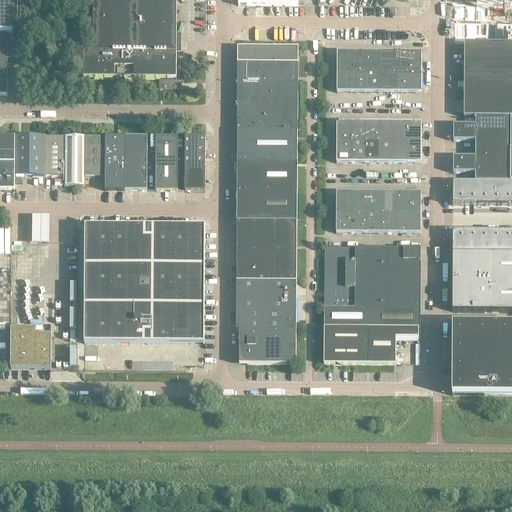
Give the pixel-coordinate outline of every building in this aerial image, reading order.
[(176,80),(176,0),(93,0),(93,52),(83,52),(83,80),(161,80),(161,83),(175,83),(175,80),(176,80)] [(511,24),(455,25),(455,44),(464,44),(511,44),(511,0),(454,0),(455,4),(511,4),(511,24)] [(511,118),(511,44),(464,44),(464,118),(475,118),(508,118),(511,118)] [(297,133),(298,82),(298,49),(238,49),(237,133),(297,133)] [(351,73),(351,53),(337,53),(337,73),(351,73)] [(365,73),(365,53),(351,53),(351,73),(365,73)] [(379,74),(379,53),(365,53),(365,73),(379,74)] [(393,74),(393,53),(379,53),(379,74),(393,74)] [(407,74),(408,53),(393,53),(393,74),(407,74)] [(421,74),(422,53),(408,53),(407,74),(421,74)] [(351,94),(351,73),(337,73),(337,94),(351,94)] [(365,94),(365,73),(351,73),(351,94),(365,94)] [(379,94),(379,74),(365,73),(365,94),(379,94)] [(393,94),(393,74),(379,74),(379,94),(393,94)] [(407,94),(407,74),(393,74),(393,94),(407,94)] [(421,94),(421,79),(421,74),(407,74),(407,94),(421,94)] [(508,151),(508,118),(475,118),(475,127),(453,126),(453,142),(475,143),(475,151),(508,151)] [(351,144),(351,124),(337,123),(337,144),(351,144)] [(365,144),(365,124),(351,124),(351,144),(365,144)] [(379,144),(379,124),(365,124),(365,144),(379,144)] [(393,144),(393,124),(379,124),(379,144),(393,144)] [(407,144),(407,124),(393,124),(393,144),(407,144)] [(421,144),(421,124),(407,124),(407,144),(421,144)] [(297,163),(297,140),(297,133),(237,133),(237,163),(297,163)] [(0,190),(14,191),(15,177),(15,137),(0,136),(0,190)] [(45,177),(45,137),(15,137),(15,177),(45,177)] [(65,178),(65,138),(45,137),(45,177),(65,178)] [(85,188),(85,178),(85,138),(65,138),(65,178),(65,188),(85,188)] [(105,178),(105,138),(85,138),(85,178),(105,178)] [(125,192),(125,138),(105,138),(105,178),(105,192),(125,192)] [(147,192),(147,138),(125,138),(125,192),(147,192)] [(177,192),(178,138),(156,138),(155,192),(177,192)] [(205,193),(205,162),(205,139),(185,138),(185,192),(205,193)] [(351,164),(351,144),(337,144),(336,164),(351,164)] [(365,164),(365,144),(351,144),(351,164),(365,164)] [(379,164),(379,144),(365,144),(365,164),(379,164)] [(393,165),(393,144),(379,144),(379,164),(393,165)] [(407,165),(407,144),(393,144),(393,165),(407,165)] [(421,165),(421,144),(407,144),(407,165),(421,165)] [(508,183),(508,151),(475,151),(475,158),(453,158),(453,174),(475,175),(475,183),(508,183)] [(297,193),(297,167),(297,163),(237,163),(237,193),(297,193)] [(511,184),(454,184),(454,207),(511,206),(511,184)] [(297,223),(297,193),(237,193),(237,223),(297,223)] [(350,214),(350,194),(336,194),(336,214),(350,214)] [(364,214),(365,194),(350,194),(350,214),(364,214)] [(379,214),(379,194),(365,194),(364,214),(379,214)] [(393,214),(393,194),(379,194),(379,214),(393,214)] [(407,215),(407,194),(393,194),(393,214),(407,215)] [(421,215),(421,194),(407,194),(407,215),(421,215)] [(350,235),(350,214),(336,214),(336,234),(350,235)] [(364,235),(364,214),(350,214),(350,235),(364,235)] [(378,235),(379,214),(364,214),(364,235),(378,235)] [(393,235),(393,214),(379,214),(378,235),(393,235)] [(407,235),(407,215),(393,214),(393,235),(407,235)] [(421,235),(421,215),(407,215),(407,235),(421,235)] [(49,218),(33,218),(33,229),(33,245),(49,245),(49,230),(49,218)] [(296,283),(297,249),(297,223),(237,223),(236,283),(296,283)] [(204,345),(205,236),(205,228),(85,227),(84,344),(204,345)] [(511,233),(453,233),(453,255),(491,255),(511,255),(511,233)] [(420,330),(420,280),(421,249),(325,249),(325,260),(324,309),(324,329),(419,330),(420,330)] [(490,313),(491,284),(491,255),(453,255),(452,312),(490,313)] [(511,255),(491,255),(491,284),(511,283),(511,255)] [(296,333),(296,300),(296,283),(236,283),(236,333),(239,333),(296,333)] [(490,313),(511,312),(511,283),(491,284),(490,313)] [(511,397),(511,326),(453,326),(452,397),(511,397)] [(51,370),(51,337),(35,337),(35,330),(11,329),(11,370),(51,370)] [(396,366),(396,339),(419,339),(419,330),(324,329),(324,366),(332,366),(349,366),(393,366),(396,366)] [(296,366),(296,333),(239,333),(239,366),(296,366)]
